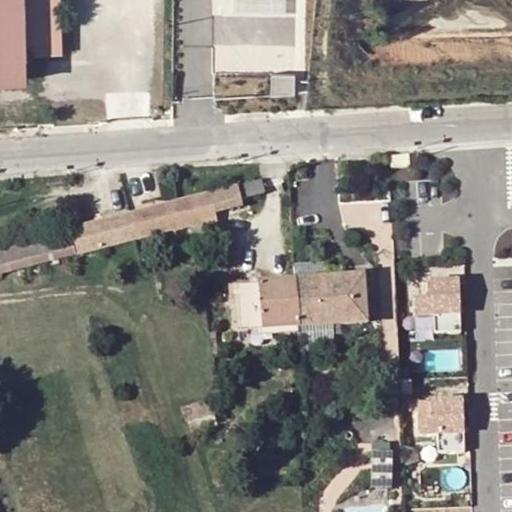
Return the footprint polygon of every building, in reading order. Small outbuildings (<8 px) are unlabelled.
[(57,55),(56,0),(0,0),(0,79),(23,79),(22,56),(57,55)] [(225,0),(226,12),(289,12),(288,0),(225,0)] [(296,71),(273,70),(272,91),(295,92),(296,71)] [(407,156),(389,157),(390,167),(408,166),(407,156)] [(264,195),(261,183),(237,189),(239,200),(264,195)] [(210,196),(0,247),(0,275),(190,229),(192,240),(219,234),(210,196)] [(293,283),(323,281),(322,266),(292,268),(293,283)] [(364,325),(361,279),(323,281),(293,283),(296,329),(330,327),(364,325)] [(457,279),(425,281),(425,296),(412,297),(412,313),(432,312),(432,332),(459,331),(457,279)] [(296,329),(293,283),(234,287),(236,332),(296,329)] [(330,327),(296,329),(296,340),(301,340),(302,352),(332,349),(330,327)] [(461,399),(429,400),(429,416),(416,417),(416,434),(435,433),(435,451),(462,450),(461,399)] [(391,457),(375,457),(374,489),(390,490),(391,457)]
